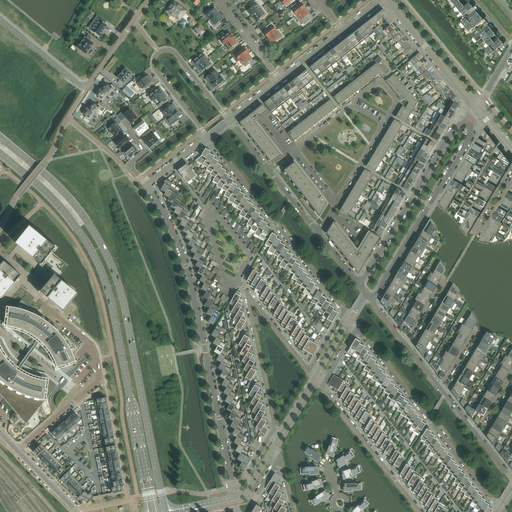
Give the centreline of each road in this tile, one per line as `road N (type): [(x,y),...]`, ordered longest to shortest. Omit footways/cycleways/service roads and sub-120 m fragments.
road 1 (secondary): [(165,511),(125,308),(106,255),(69,198),(0,137)]
road 2 (secondary): [(0,153),(53,199),(98,265),(152,511)]
road 3 (residential): [(236,500),(186,266),(148,185)]
road 4 (residential): [(356,327),(499,508)]
road 5 (residential): [(208,137),(344,310)]
road 6 (residential): [(372,301),(470,137),(467,122)]
road 7 (residential): [(17,450),(98,380),(93,346),(43,305)]
road 8 (residential): [(228,120),(173,51),(158,53),(157,73),(208,137)]
road 9 (residential): [(335,204),(382,123),(351,105),(294,149)]
road 10 (residential): [(467,122),(453,128),(360,286)]
road 11 (residential): [(238,278),(251,256),(206,209),(224,278),(234,285)]
road 12 (residential): [(420,511),(321,386)]
road 13 (residential): [(409,349),(447,282),(404,343)]
road 14 (residential): [(475,108),(385,2)]
road 15 (residential): [(445,395),(478,335),(440,389)]
